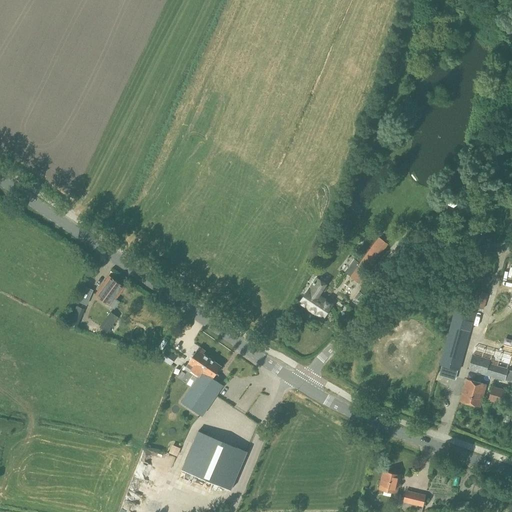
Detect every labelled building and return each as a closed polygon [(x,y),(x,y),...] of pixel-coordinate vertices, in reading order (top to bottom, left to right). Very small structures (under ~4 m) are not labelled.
[(402,72),(403,62),(395,61),(394,71),(402,72)] [(350,276),(350,277),(359,284),(377,260),(388,245),(372,233),(353,258),(355,259),(345,273),(350,276)] [(344,275),(335,282),(348,297),(357,290),(344,275)] [(110,276),(96,295),(110,306),(124,287),(110,276)] [(314,282),(324,288),(326,284),(317,278),(314,282)] [(319,296),(324,288),(314,282),(301,303),(323,318),(332,304),(319,296)] [(94,290),(85,286),(78,301),(87,305),(94,290)] [(488,294),(476,290),(471,306),(484,309),(488,294)] [(75,307),(67,324),(75,327),(82,310),(75,307)] [(456,308),(440,365),(448,367),(459,371),(460,369),(475,313),(456,308)] [(108,332),(119,318),(113,314),(102,328),(108,332)] [(509,364),(500,361),(490,359),(492,351),(474,346),(468,370),(505,381),(508,368),(509,364)] [(191,387),(181,401),(202,416),(223,385),(215,380),(219,375),(217,373),(221,366),(203,354),(205,351),(199,347),(189,362),(186,367),(199,376),(191,387)] [(160,359),(170,366),(176,357),(165,350),(160,359)] [(456,391),(460,371),(448,369),(444,389),(456,391)] [(461,402),(480,407),(486,385),(467,379),(461,402)] [(490,398),(503,402),(507,390),(493,386),(490,398)] [(231,490),(247,451),(198,431),(182,469),(231,490)] [(165,453),(174,456),(177,447),(169,444),(165,453)] [(157,469),(164,475),(168,470),(161,464),(157,469)] [(401,475),(384,471),(379,490),(396,494),(401,475)] [(428,473),(427,490),(433,490),(433,494),(455,494),(455,484),(450,484),(450,473),(428,473)] [(426,495),(406,490),(403,502),(423,507),(426,495)]
